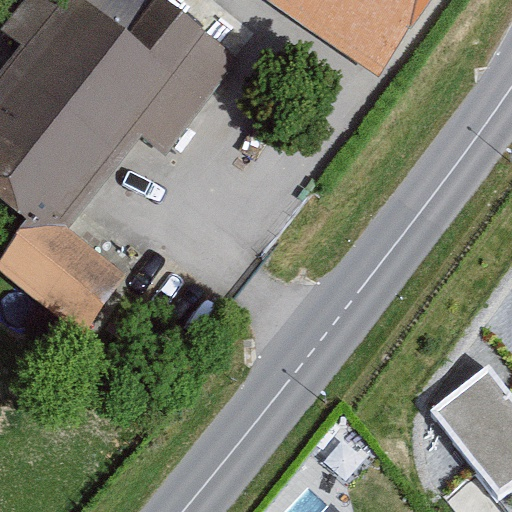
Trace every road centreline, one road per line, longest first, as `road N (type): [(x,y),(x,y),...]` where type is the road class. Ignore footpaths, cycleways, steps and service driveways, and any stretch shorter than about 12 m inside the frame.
road 1 (secondary): [(511,69),(451,160),(173,511)]
road 2 (unknown): [(311,337),(98,187)]
